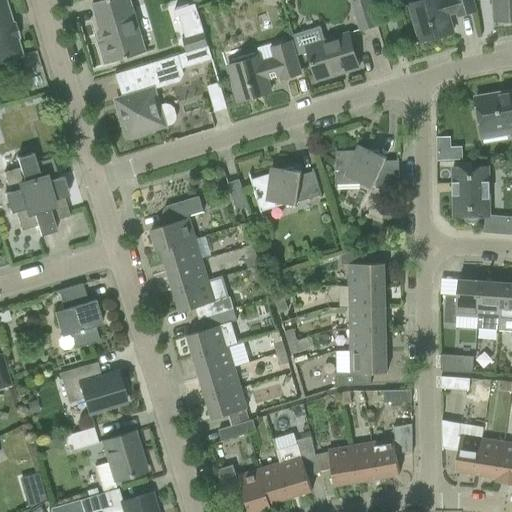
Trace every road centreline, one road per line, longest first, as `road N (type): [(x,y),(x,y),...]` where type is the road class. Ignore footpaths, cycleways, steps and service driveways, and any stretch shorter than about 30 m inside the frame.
road 1 (unclassified): [(411,84),(94,180)]
road 2 (residential): [(193,511),(116,253)]
road 3 (residential): [(427,502),(418,235)]
road 4 (residential): [(94,180),(40,0)]
road 5 (residential): [(418,235),(411,84)]
road 6 (residential): [(0,287),(116,253)]
